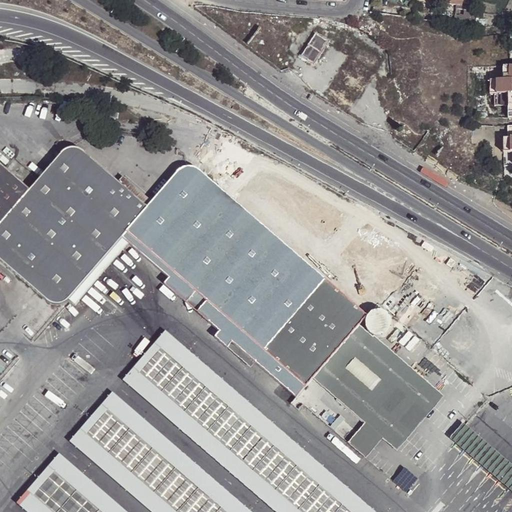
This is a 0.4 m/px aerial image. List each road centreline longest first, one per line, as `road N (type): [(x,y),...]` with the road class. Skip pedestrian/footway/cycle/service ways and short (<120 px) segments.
road 1 (motorway): [(0,13),(86,41),(480,249)]
road 2 (primary): [(79,0),(480,249)]
road 3 (primary): [(511,241),(307,116),(143,0)]
road 4 (residential): [(233,0),(339,11),(357,0)]
